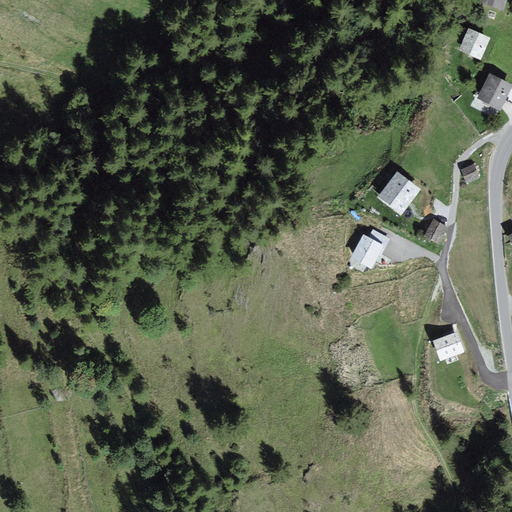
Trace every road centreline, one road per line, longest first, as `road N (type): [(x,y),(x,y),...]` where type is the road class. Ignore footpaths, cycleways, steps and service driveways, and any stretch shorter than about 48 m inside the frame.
road 1 (track): [(0,65),(75,81),(101,96),(107,116),(74,276),(83,322),(135,404)]
road 2 (unknown): [(150,120),(260,177),(347,200),(404,233),(441,267)]
road 3 (tertiary): [(511,363),(495,203),(500,158),(511,135)]
road 4 (tertiary): [(511,383),(484,367),(441,267)]
